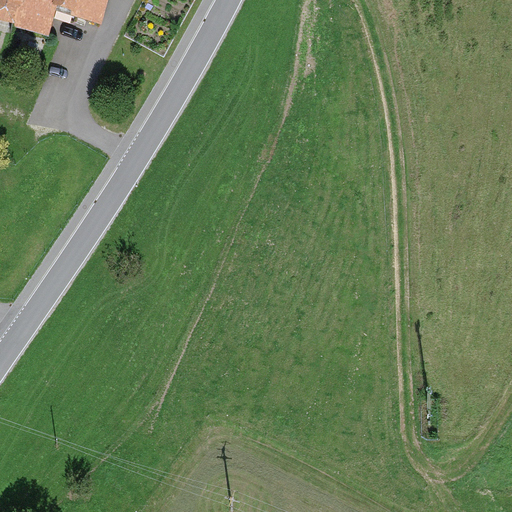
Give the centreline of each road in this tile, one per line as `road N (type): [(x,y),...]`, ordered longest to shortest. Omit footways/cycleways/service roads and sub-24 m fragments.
road 1 (track): [(357,0),(389,117),(406,442),(450,511)]
road 2 (tertiary): [(0,260),(128,0)]
